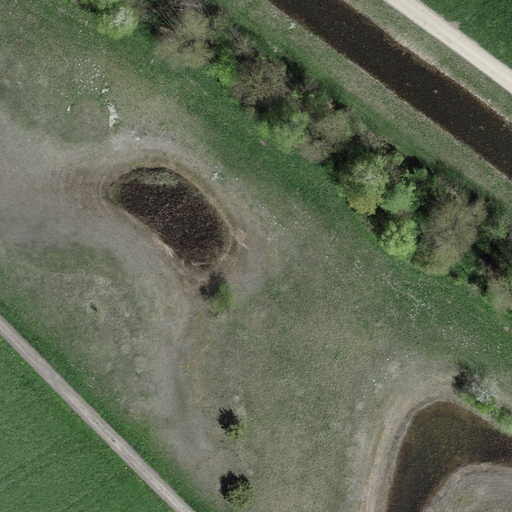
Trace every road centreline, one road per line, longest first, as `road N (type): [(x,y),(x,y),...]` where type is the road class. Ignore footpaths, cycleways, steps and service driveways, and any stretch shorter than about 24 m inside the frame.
road 1 (track): [(0,326),(179,511)]
road 2 (track): [(511,82),(398,0)]
